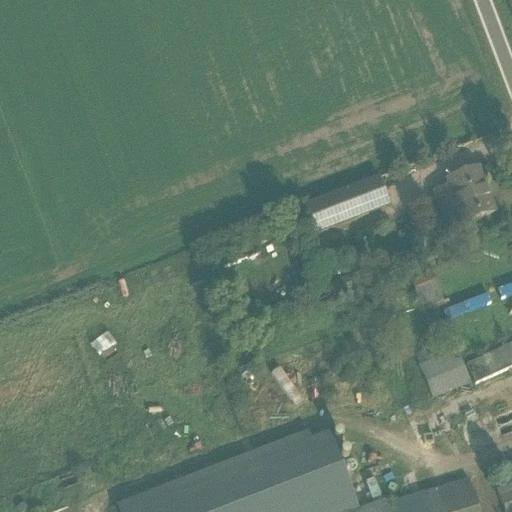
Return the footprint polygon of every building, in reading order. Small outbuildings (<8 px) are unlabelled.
[(441,198),(433,201),(442,225),(445,233),(463,227),(475,223),(493,216),(477,171),(458,178),(447,183),(448,188),(438,191),(441,198)] [(300,208),(312,239),(389,209),(377,178),(300,208)] [(324,288),(332,305),(369,288),(362,272),(324,288)] [(409,281),(421,314),(444,306),(431,272),(409,281)] [(511,344),(465,365),(473,385),(491,377),(511,368),(511,344)] [(457,425),(469,456),(511,439),(511,392),(505,395),(508,405),(457,425)] [(115,507),(116,511),(336,511),(333,502),(352,495),(328,434),(310,441),(307,433),(115,507)] [(478,511),(469,481),(390,505),(392,511),(478,511)] [(511,511),(511,486),(496,493),(502,511),(511,511)] [(387,511),(384,503),(359,511),(387,511)]
